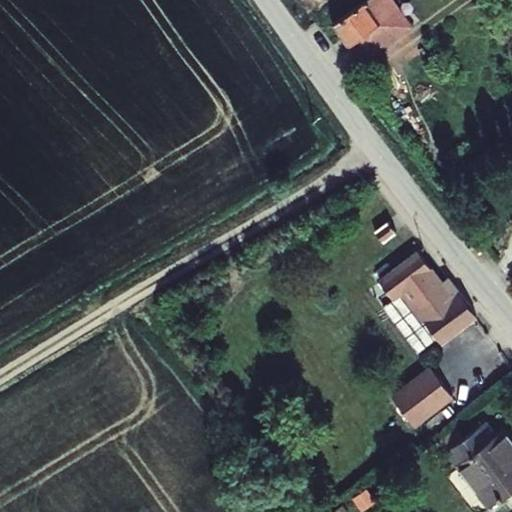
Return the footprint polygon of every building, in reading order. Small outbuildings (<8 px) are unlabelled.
[(408,16),(398,0),(372,0),(338,23),(349,38),(354,45),(358,42),(386,22),(390,27),(408,16)] [(423,0),(398,0),(408,16),(409,15),(413,13),(426,4),(425,2),(423,0)] [(416,26),(409,15),(408,16),(390,27),(386,22),(358,42),(368,58),(416,26)] [(375,234),(384,245),(395,236),(387,224),(375,234)] [(446,342),(483,317),(471,299),(457,280),(451,284),(430,254),(393,279),(404,297),(412,292),(446,342)] [(414,423),(454,397),(434,367),(394,393),(414,423)] [(449,451),(458,465),(461,463),(499,436),(489,422),(449,451)] [(499,436),(461,463),(493,506),(511,491),(511,443),(504,433),(499,436)]
